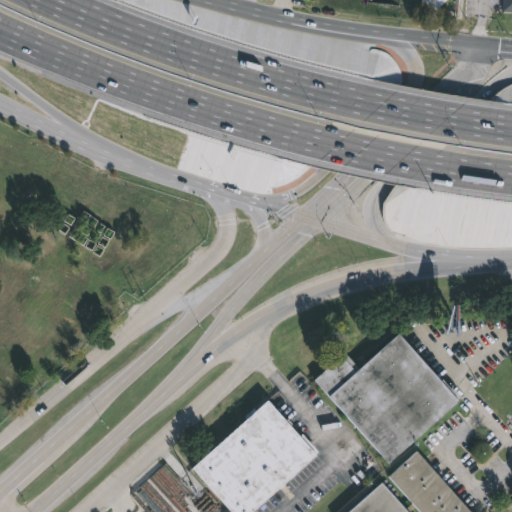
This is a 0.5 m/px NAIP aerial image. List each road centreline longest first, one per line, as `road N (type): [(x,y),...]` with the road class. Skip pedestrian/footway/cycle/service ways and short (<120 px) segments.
road 1 (primary): [(301,212),(41,454)]
road 2 (motorway): [(0,28),(198,112),(318,142)]
road 3 (motorway): [(354,101),(224,71),(50,0)]
road 4 (primary): [(202,348),(361,278),(501,259)]
road 5 (secondary): [(242,198),(270,201),(304,189),(416,86),(411,57),(377,37)]
road 6 (residential): [(85,511),(248,364),(253,351),(242,328)]
road 7 (primary): [(477,46),(452,80),(301,212)]
road 8 (primary): [(320,218),(470,86),(480,68),(477,46)]
road 9 (primary): [(32,511),(202,348)]
road 10 (secondary): [(511,73),(383,188),(376,224),(392,244)]
road 11 (residential): [(172,293),(0,445)]
road 12 (secondary): [(320,218),(403,248),(501,259)]
road 13 (primary): [(202,348),(320,218)]
road 14 (secondary): [(377,37),(217,0)]
road 15 (secondary): [(94,148),(242,198)]
road 16 (residential): [(193,187),(218,201),(228,230),(172,293)]
road 17 (motorway): [(0,72),(94,148)]
